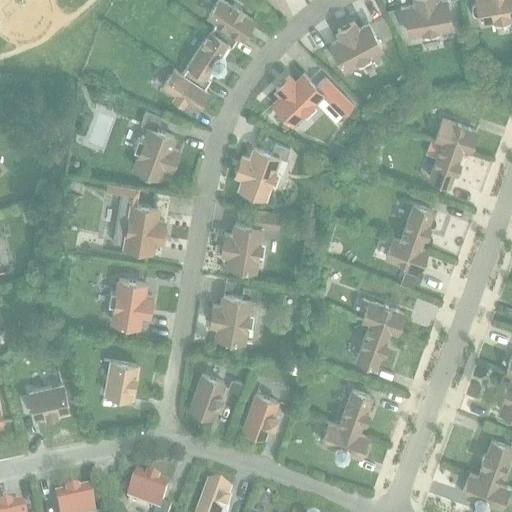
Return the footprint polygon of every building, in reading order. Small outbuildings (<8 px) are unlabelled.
[(209,33),(231,47),(231,46),(232,46),(239,35),(242,37),(253,20),(241,12),(242,10),(234,5),(232,7),(221,0),(218,0),(208,15),(217,21),(209,33)] [(437,29),(451,26),(446,0),(435,2),(434,0),(415,0),(416,5),(405,7),(409,34),(423,31),(423,32),(424,32),(425,37),(438,35),(437,29)] [(511,0),(477,0),(477,2),(474,2),(472,6),(473,13),(476,15),(480,15),(481,22),(495,19),(495,20),(496,25),(510,23),(509,17),(511,16),(511,0)] [(356,61),(359,66),(371,60),(369,54),(381,48),(369,24),(358,30),(354,22),(338,31),(342,38),(331,44),(344,68),(356,61)] [(224,56),(231,47),(209,33),(190,63),(211,77),(217,67),(223,66),(226,61),(224,56)] [(211,77),(190,63),(182,74),(174,69),(163,86),(176,94),(174,96),(182,102),(184,100),(196,108),(207,91),(204,89),(211,78),(211,77)] [(282,95),(273,103),(292,122),(302,112),(307,117),(317,107),(313,103),(313,102),(322,93),(343,114),(353,105),(325,77),(316,86),(304,73),(295,82),(289,75),(276,89),(282,95)] [(493,91),(502,94),(505,85),(496,81),(493,91)] [(174,136),(157,130),(162,117),(147,111),(142,124),(149,127),(144,140),(139,139),(134,152),(139,154),(135,167),(160,176),(164,165),(172,168),(178,150),(170,147),(174,136)] [(462,147),(462,148),(470,151),(477,132),(442,119),(435,138),(443,141),(462,147)] [(335,141),(327,151),(338,159),(345,148),(335,141)] [(458,161),(462,148),(462,147),(443,141),(430,177),(449,184),(454,170),(457,171),(460,162),(458,161)] [(275,170),(279,157),(287,160),(290,149),(275,144),(272,154),(254,148),(250,159),(242,156),(235,174),(244,177),(240,188),(265,197),(270,184),(275,185),(280,173),(275,171),(275,170)] [(136,204),(139,189),(122,186),(112,184),(111,191),(116,191),(121,192),(113,243),(125,245),(125,246),(152,251),(154,239),(162,240),(166,221),(157,220),(158,208),(136,204)] [(419,248),(420,248),(424,235),(427,236),(430,227),(427,226),(433,211),(414,204),(400,241),(419,248)] [(230,254),(228,265),(255,270),(257,256),(263,256),(265,243),(259,242),(262,224),(278,227),(280,214),(255,210),(253,223),(254,223),(253,226),(235,223),(233,235),(225,234),(222,252),(230,254)] [(400,241),(393,238),(386,257),(420,269),(427,250),(420,248),(419,248),(400,241)] [(405,270),(400,283),(412,288),(417,275),(405,270)] [(112,321),(139,325),(141,314),(149,315),(152,296),(144,295),(146,283),(119,279),(117,293),(116,293),(111,292),(109,306),(115,307),(112,321)] [(248,313),(250,299),(257,300),(259,289),(243,287),(242,298),(224,295),(222,307),(213,305),(210,324),(219,325),(217,337),(224,338),(223,341),(225,345),(233,346),(236,344),(237,340),(243,341),(246,327),(252,328),(254,314),(248,313)] [(315,288),(311,297),(320,300),(323,291),(315,288)] [(390,329),(390,330),(397,332),(404,313),(370,301),(363,320),(370,323),(371,322),(390,329)] [(310,313),(308,323),(318,325),(320,315),(310,313)] [(385,342),(390,330),(390,329),(371,322),(370,323),(357,359),(376,366),(382,351),(384,352),(387,343),(385,342)] [(290,359),(286,370),(298,374),(302,364),(290,359)] [(106,393),(132,397),(134,386),(136,376),(138,365),(111,360),(106,393)] [(190,408),(212,416),(216,404),(220,405),(223,396),(219,395),(224,382),(202,374),(190,408)] [(511,415),(511,379),(509,388),(507,387),(503,396),(506,397),(501,411),(511,415)] [(232,381),(228,392),(239,395),(242,385),(232,381)] [(68,410),(64,392),(63,384),(30,392),(36,418),(48,415),(57,413),(68,410)] [(358,434),(358,433),(363,420),(365,421),(368,412),(366,411),(371,397),(352,390),(339,426),(339,427),(358,434)] [(244,428),(265,436),(270,423),(273,424),(276,415),(273,414),(277,402),(256,394),(244,428)] [(339,427),(339,426),(329,423),(322,442),(335,446),(334,449),(337,454),(342,456),(347,453),(348,451),(361,456),(368,437),(358,433),(358,434),(339,427)] [(498,485),(498,484),(511,448),(492,441),(487,455),(484,455),(481,464),(483,464),(479,477),(479,478),(498,485)] [(479,478),(479,477),(469,474),(462,493),(475,497),(474,500),(476,505),(482,507),(486,504),(487,502),(500,507),(507,488),(498,484),(498,485),(479,478)] [(168,511),(170,508),(161,504),(168,486),(157,482),(148,479),(137,475),(128,500),(156,510),(155,511),(168,511)] [(208,485),(198,511),(227,511),(229,506),(225,505),(230,493),(208,485)] [(56,496),(59,511),(92,511),(88,489),(77,492),(67,494),(56,496)]
